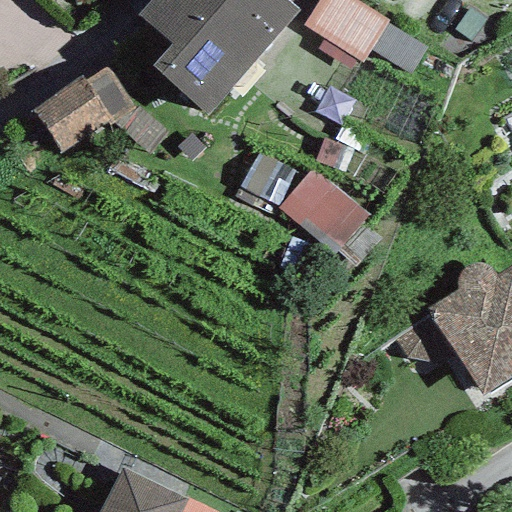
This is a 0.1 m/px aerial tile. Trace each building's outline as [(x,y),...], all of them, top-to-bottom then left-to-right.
[(205,116),(298,10),(285,0),(151,0),(137,16),(170,46),(151,66),(205,116)] [(387,20),(354,0),(319,0),(303,25),(324,38),(356,59),(361,62),(369,50),(385,24),(387,20)] [(425,48),(385,24),(369,50),(410,74),(425,48)] [(349,70),(356,59),(324,38),(317,50),(349,70)] [(84,82),(110,121),(130,108),(105,69),(84,82)] [(28,109),(59,155),(110,121),(84,82),(79,75),(28,109)] [(166,134),(130,108),(110,121),(150,155),(166,134)] [(511,112),(501,120),(511,137),(511,112)] [(204,149),(190,135),(176,148),(190,162),(204,149)] [(351,151),(321,140),(313,161),(343,171),(351,151)] [(304,177),(258,154),(233,196),(271,216),(277,210),(304,177)] [(362,223),(368,216),(311,169),(304,177),(277,210),(333,257),(337,253),(362,223)] [(380,240),(362,223),(337,253),(354,268),(380,240)] [(453,355),(482,398),(511,378),(511,263),(494,277),(487,267),(481,265),(475,263),(470,265),(464,269),(460,272),(457,277),(455,283),(457,287),(458,291),(423,312),(428,319),(453,355)] [(435,365),(453,355),(428,319),(394,341),(408,360),(435,365)] [(212,511),(120,470),(99,511),(212,511)]
